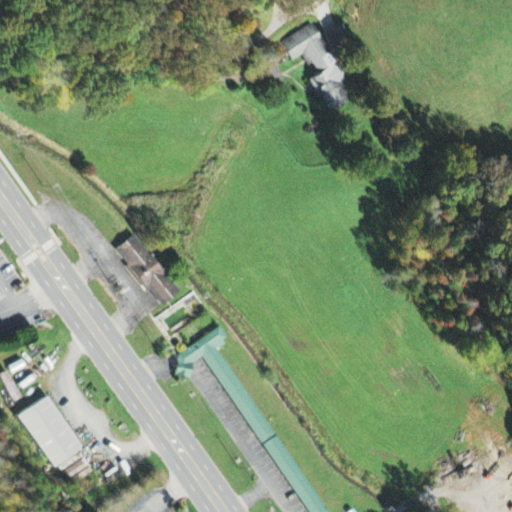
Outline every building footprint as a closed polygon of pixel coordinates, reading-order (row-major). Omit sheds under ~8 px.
[(280,44),(290,63),(302,57),(308,68),(313,66),(318,76),(310,81),(328,116),(353,104),(344,86),(346,85),(316,25),(280,44)] [(347,47),(341,29),(324,35),(331,53),(347,47)] [(114,252),(158,310),(178,295),(133,237),(114,252)] [(205,357),(303,511),(323,511),(218,347),(228,341),(220,328),(171,360),(184,380),(194,374),(189,367),(205,357)] [(46,397),(17,418),(53,470),(83,450),(46,397)]
